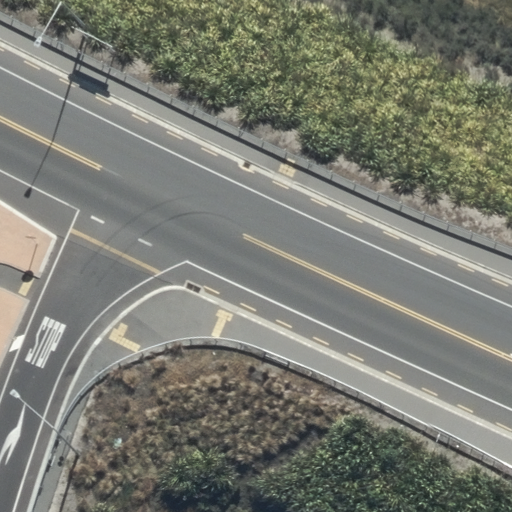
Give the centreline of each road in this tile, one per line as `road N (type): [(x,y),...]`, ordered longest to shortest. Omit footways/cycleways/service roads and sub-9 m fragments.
road 1 (tertiary): [(183,208),(511,359)]
road 2 (motorway): [(0,459),(81,282),(109,248),(183,208)]
road 3 (tertiary): [(0,117),(183,208)]
